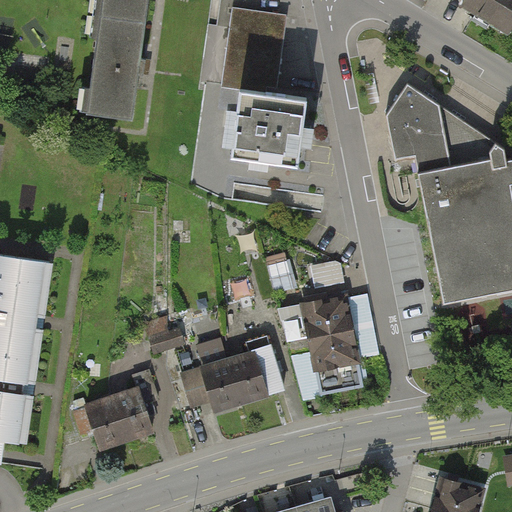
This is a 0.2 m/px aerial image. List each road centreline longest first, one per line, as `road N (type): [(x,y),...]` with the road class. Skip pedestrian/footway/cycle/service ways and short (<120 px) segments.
road 1 (residential): [(406,428),(333,0)]
road 2 (secondary): [(406,428),(318,446),(110,511)]
road 3 (residential): [(377,0),(511,81)]
